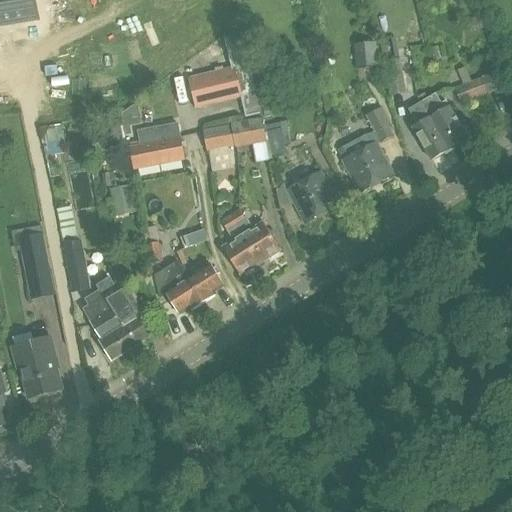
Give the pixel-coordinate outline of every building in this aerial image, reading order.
[(34,0),(0,0),(0,24),(38,18),(34,0)] [(468,19),(471,32),(485,28),(482,16),(468,19)] [(353,45),(355,69),(379,66),(376,42),(353,45)] [(384,62),(390,95),(407,92),(400,58),(384,62)] [(250,64),(188,79),(194,103),(242,90),(248,115),(261,112),(250,64)] [(455,88),(462,105),(501,90),(494,73),(486,77),(455,88)] [(422,103),(449,149),(467,138),(449,107),(448,107),(445,102),(441,104),(435,95),(422,103)] [(411,128),(430,160),(449,149),(422,103),(410,110),(418,124),(411,128)] [(272,105),(262,107),(265,118),(274,116),(272,105)] [(342,161),(359,193),(393,175),(376,143),(381,140),(383,142),(396,135),(391,126),(393,125),(383,107),(366,116),(375,132),(370,134),(370,133),(338,151),(343,160),(342,161)] [(126,138),(126,136),(121,114),(83,121),(88,146),(126,138)] [(230,124),(235,146),(235,148),(266,142),(262,118),(231,123),(231,124),(230,124)] [(203,129),(206,151),(235,146),(230,124),(203,129)] [(41,129),(46,156),(67,153),(64,140),(66,139),(63,125),(41,129)] [(133,164),(134,168),(184,159),(183,153),(179,137),(178,137),(176,125),(141,132),(144,145),(131,147),(133,164)] [(267,134),(272,157),(286,154),(280,131),(267,134)] [(247,147),(250,165),(269,162),(266,144),(247,147)] [(246,164),(244,147),(219,151),(222,168),(246,164)] [(226,168),(229,191),(253,188),(250,169),(237,171),(236,167),(226,168)] [(287,189),(305,223),(338,205),(320,171),(287,189)] [(103,187),(111,187),(110,175),(102,175),(103,187)] [(230,218),(261,262),(281,250),(263,223),(253,229),(241,211),(230,218)] [(222,249),(240,276),(261,262),(230,218),(221,223),(234,242),(222,249)] [(142,228),(150,265),(163,263),(155,226),(142,228)] [(17,238),(29,301),(54,296),(43,233),(17,238)] [(195,245),(192,235),(184,237),(187,248),(195,245)] [(63,244),(72,293),(90,290),(81,240),(63,244)] [(165,295),(178,314),(189,307),(192,312),(205,303),(189,278),(188,278),(177,261),(155,276),(160,298),(165,295)] [(189,278),(205,303),(216,296),(213,292),(223,285),(209,264),(189,278)] [(138,274),(141,292),(155,289),(151,271),(138,274)] [(124,325),(136,345),(151,336),(139,317),(143,315),(125,285),(118,289),(111,277),(98,286),(101,291),(122,326),(124,325)] [(99,341),(111,361),(136,345),(124,325),(122,326),(101,291),(86,300),(89,305),(83,309),(91,322),(90,323),(100,340),(99,341)] [(21,368),(30,399),(45,394),(50,396),(54,394),(57,391),(60,390),(52,360),(55,359),(49,337),(12,347),(18,369),(21,368)] [(0,426),(9,424),(1,393),(4,393),(0,377),(0,426)]
